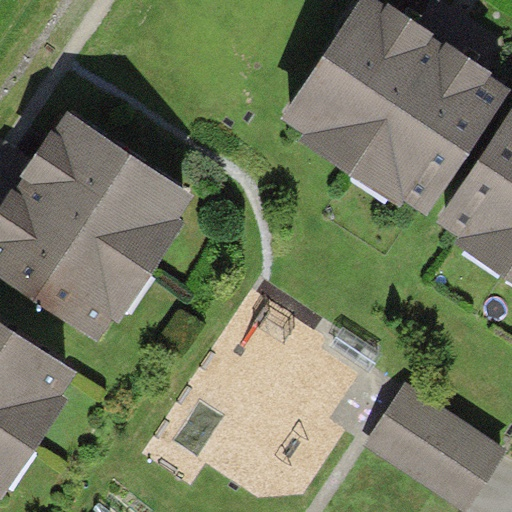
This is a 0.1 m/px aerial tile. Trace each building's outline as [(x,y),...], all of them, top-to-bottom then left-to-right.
[(511,92),(511,79),(388,0),(355,0),(278,119),(430,218),(511,92)] [(196,196),(69,112),(0,215),(0,277),(98,343),(196,196)] [(511,114),(443,224),(511,267),(511,114)] [(0,491),(80,373),(0,319),(0,491)] [(507,447),(410,382),(370,442),(466,507),(507,447)]
